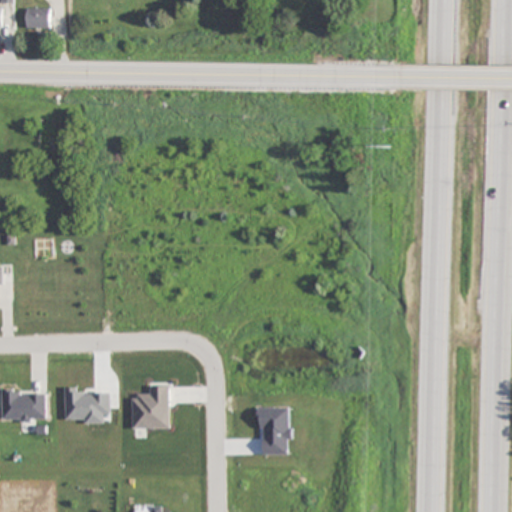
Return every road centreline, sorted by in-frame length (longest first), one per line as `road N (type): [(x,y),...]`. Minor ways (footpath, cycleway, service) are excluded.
road 1 (motorway): [(444,0),(432,511)]
road 2 (motorway): [(502,511),(511,84)]
road 3 (residential): [(396,78),(0,72)]
road 4 (residential): [(0,345),(199,343)]
road 5 (residential): [(199,343),(214,357),(218,511)]
